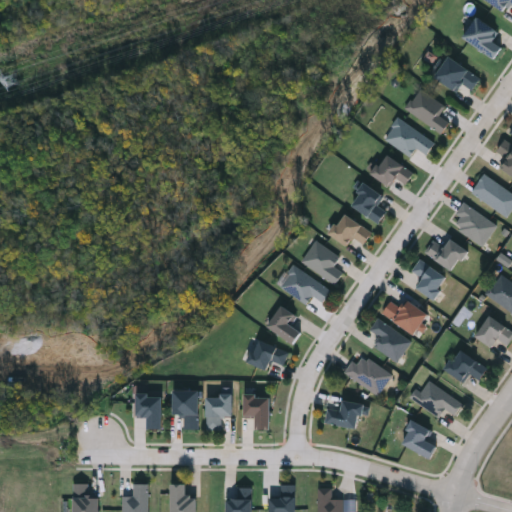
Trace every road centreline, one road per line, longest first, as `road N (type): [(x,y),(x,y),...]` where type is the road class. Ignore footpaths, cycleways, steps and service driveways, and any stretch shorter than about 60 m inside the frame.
road 1 (residential): [(295,457),(303,379),(511,73)]
road 2 (residential): [(454,494),(346,463),(139,457),(101,441)]
road 3 (residential): [(511,396),(472,453),(450,511)]
